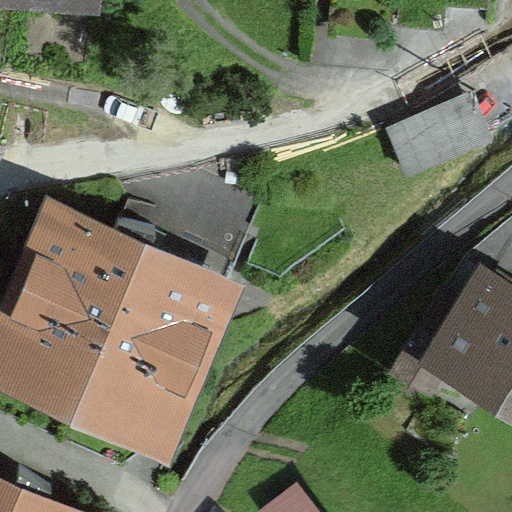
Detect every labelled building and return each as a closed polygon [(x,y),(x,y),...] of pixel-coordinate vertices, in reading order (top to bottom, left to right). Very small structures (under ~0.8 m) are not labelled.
[(389,0),(329,0),(328,21),(387,26),(389,0)] [(400,0),(401,6),(448,9),(448,0),(400,0)] [(469,94),(392,129),(409,164),(486,127),(469,94)] [(224,280),(82,217),(47,223),(4,322),(36,336),(25,360),(162,420),(224,280)] [(511,289),(487,275),(443,349),(511,390),(511,289)] [(257,511),(331,511),(303,473),(255,508),(257,511)] [(74,511),(0,479),(0,511),(74,511)]
